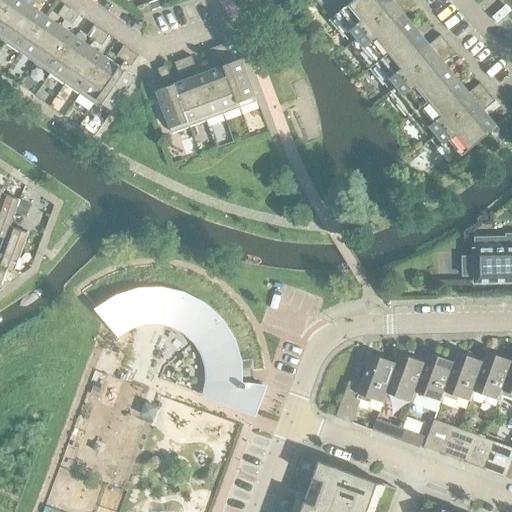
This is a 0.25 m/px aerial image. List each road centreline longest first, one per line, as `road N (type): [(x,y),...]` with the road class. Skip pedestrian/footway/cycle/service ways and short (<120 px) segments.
road 1 (residential): [(294,423),(321,347),(339,330),(511,321)]
road 2 (residential): [(511,500),(294,423)]
road 3 (residential): [(237,20),(152,51),(81,0)]
